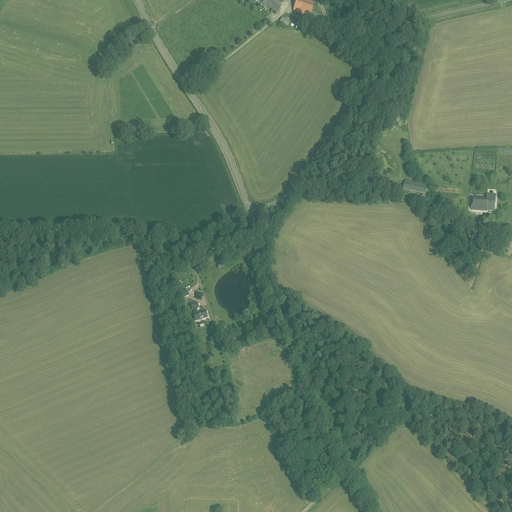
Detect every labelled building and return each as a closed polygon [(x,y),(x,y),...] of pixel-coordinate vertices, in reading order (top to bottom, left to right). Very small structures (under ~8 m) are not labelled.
[(283,0),(268,0),(265,5),(278,12),(285,0),(283,0)] [(314,2),(306,0),(296,0),(293,11),(300,13),(300,12),(310,15),(314,2)] [(288,27),(290,21),(282,17),(280,22),(288,27)] [(461,171),(452,171),(451,191),(458,191),(458,187),(460,187),(460,181),(461,181),(461,171)] [(495,211),(496,195),(485,194),(485,197),(472,196),(471,210),(495,211)] [(197,303),(190,305),(192,310),(193,310),(194,314),(193,314),(195,322),(199,321),(202,320),(207,318),(205,311),(198,313),(197,309),(198,308),(197,303)]
